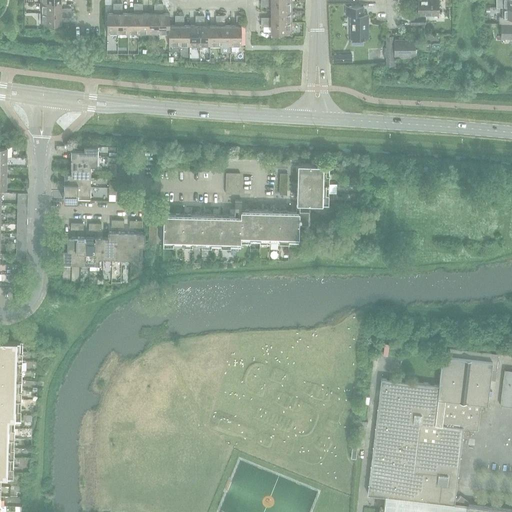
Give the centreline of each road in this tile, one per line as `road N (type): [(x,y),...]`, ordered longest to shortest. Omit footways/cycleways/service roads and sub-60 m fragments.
road 1 (tertiary): [(316,116),(43,96)]
road 2 (residential): [(38,206),(125,208),(143,186),(214,185),(226,164),(255,167),(258,195)]
road 3 (tertiary): [(511,132),(316,116)]
road 4 (residential): [(0,313),(25,304),(35,289),(38,206)]
